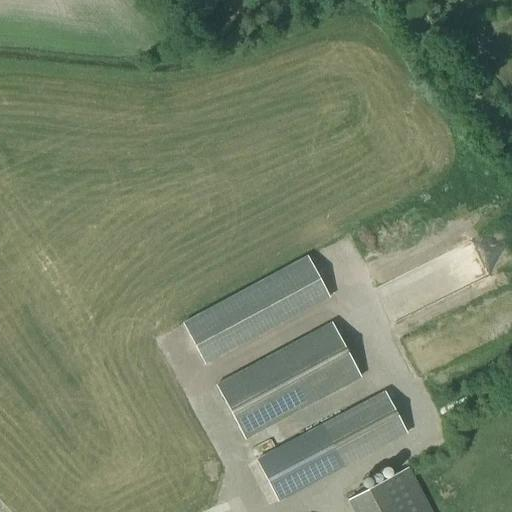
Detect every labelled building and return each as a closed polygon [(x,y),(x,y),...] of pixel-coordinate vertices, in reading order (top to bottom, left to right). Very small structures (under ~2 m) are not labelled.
[(217,0),(178,0),(204,19),(217,0)] [(207,365),(331,300),(310,259),(185,324),(207,365)] [(246,440),(361,379),(333,325),(218,386),(246,440)] [(279,502),(344,468),(407,436),(385,394),(257,461),(279,502)] [(351,511),(430,511),(408,469),(346,502),(351,511)]
